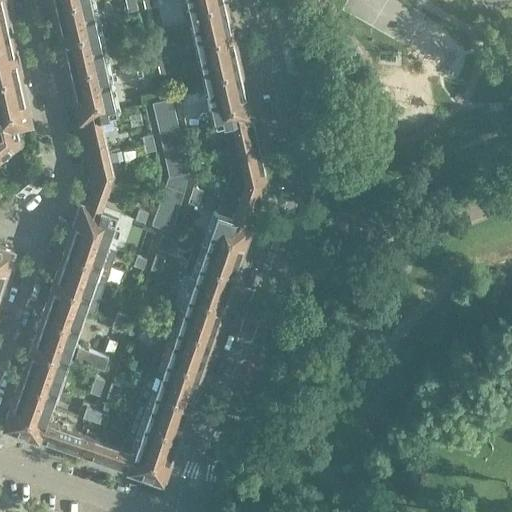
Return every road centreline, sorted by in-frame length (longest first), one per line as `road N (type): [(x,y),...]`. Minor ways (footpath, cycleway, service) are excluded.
road 1 (residential): [(192,511),(295,183),(257,0)]
road 2 (residential): [(44,229),(63,154),(30,0)]
road 3 (residential): [(142,511),(0,464)]
road 4 (residential): [(0,356),(44,229)]
